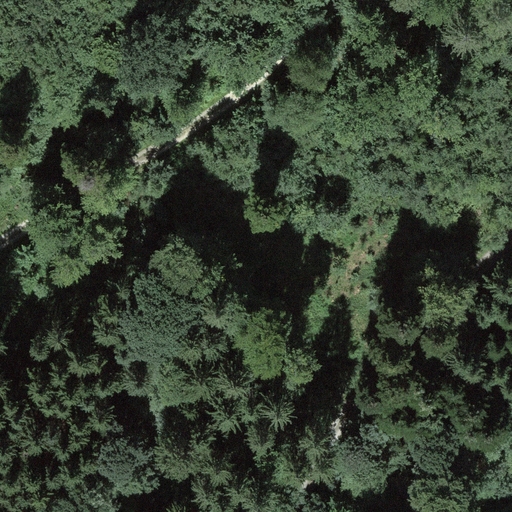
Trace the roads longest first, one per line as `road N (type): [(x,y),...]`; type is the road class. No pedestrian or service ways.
road 1 (track): [(0,242),(206,121),(338,0)]
road 2 (track): [(299,511),(337,431),(393,351),(511,233)]
